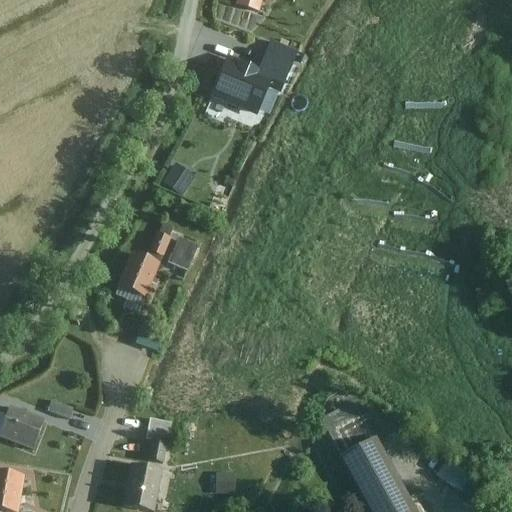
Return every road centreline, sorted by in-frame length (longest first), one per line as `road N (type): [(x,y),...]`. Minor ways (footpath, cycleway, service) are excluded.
road 1 (residential): [(196,0),(169,95),(145,144),(45,319),(0,357)]
road 2 (residential): [(88,511),(138,363)]
